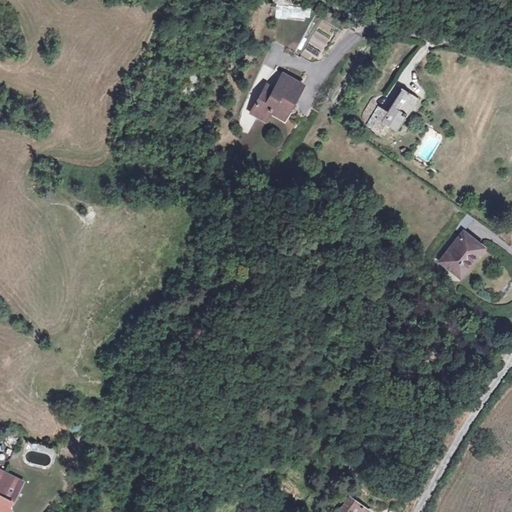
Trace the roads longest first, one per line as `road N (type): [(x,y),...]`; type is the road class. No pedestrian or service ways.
road 1 (residential): [(511,62),(368,13),(304,105)]
road 2 (residential): [(511,356),(416,511)]
